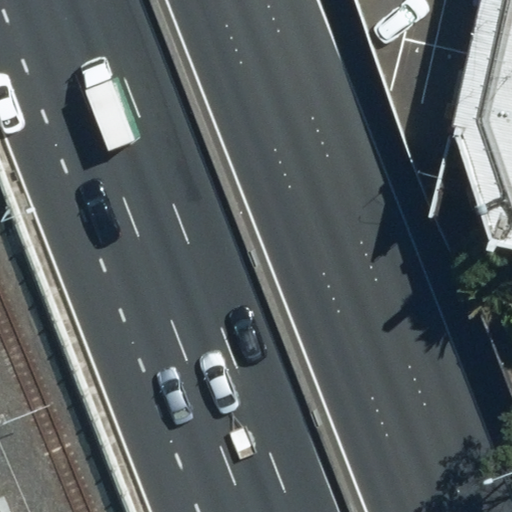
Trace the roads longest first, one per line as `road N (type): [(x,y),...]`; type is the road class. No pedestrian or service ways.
road 1 (motorway): [(213,0),(414,511)]
road 2 (motorway): [(294,511),(95,0)]
